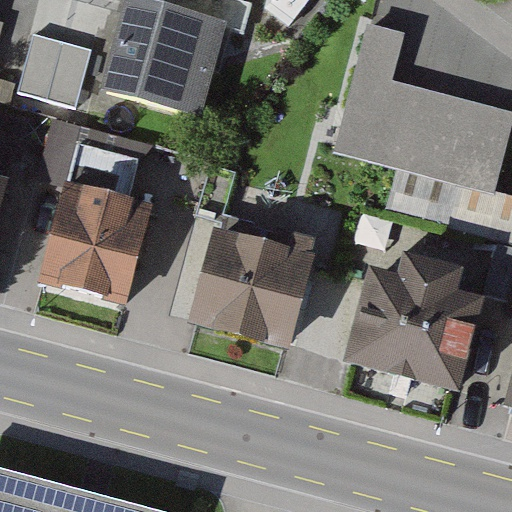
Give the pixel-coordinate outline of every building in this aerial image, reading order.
[(146,0),(126,0),(101,90),(202,118),(229,23),(146,0)] [(406,34),(369,25),(335,153),(496,195),(511,133),(511,112),(394,82),(406,34)] [(35,35),(18,93),(77,109),(93,51),(35,35)] [(0,153),(0,215),(10,181),(0,178),(0,154),(0,153)] [(153,205),(66,183),(40,284),(127,306),(153,205)] [(216,228),(189,323),(290,351),(316,256),(216,228)] [(404,251),(399,274),(369,266),(344,362),(461,393),(486,297),(460,290),(466,267),(404,251)] [(511,340),(493,406),(511,411),(511,340)] [(0,511),(162,511),(0,468),(0,511)]
